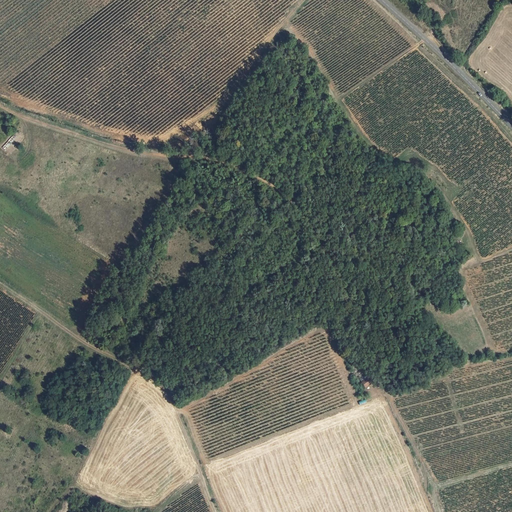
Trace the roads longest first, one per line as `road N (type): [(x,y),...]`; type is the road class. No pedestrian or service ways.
road 1 (track): [(0,104),(31,121),(141,152),(245,171),(286,195),(337,270),(423,492)]
road 2 (track): [(215,511),(163,388),(0,284)]
road 3 (tertiary): [(511,126),(381,0)]
road 4 (track): [(511,353),(380,394)]
road 5 (track): [(132,367),(73,487)]
